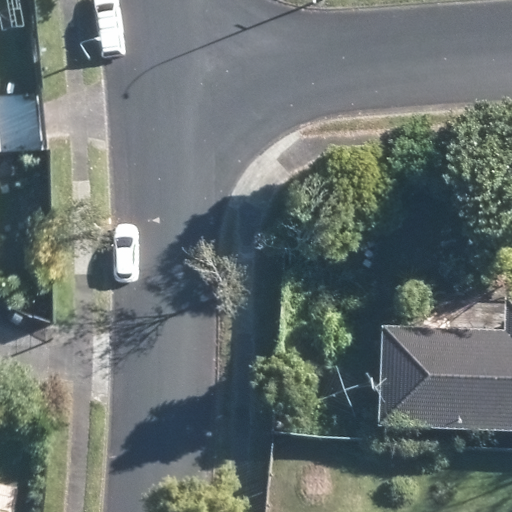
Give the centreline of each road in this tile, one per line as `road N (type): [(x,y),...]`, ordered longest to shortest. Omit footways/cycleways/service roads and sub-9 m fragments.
road 1 (residential): [(169,82),(161,424),(149,511)]
road 2 (residential): [(169,82),(511,53)]
